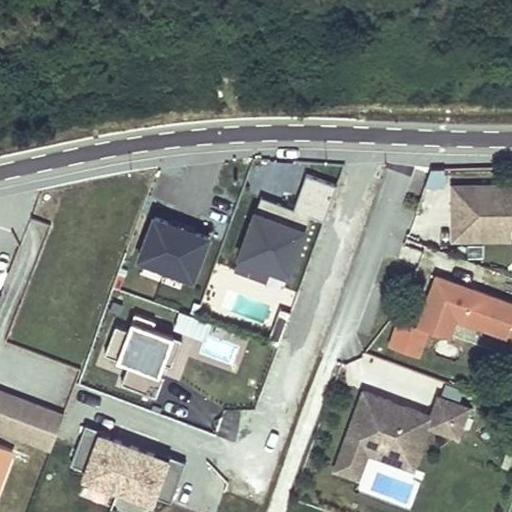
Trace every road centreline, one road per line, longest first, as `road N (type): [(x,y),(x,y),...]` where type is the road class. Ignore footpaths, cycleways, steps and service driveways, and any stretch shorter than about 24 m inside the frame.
road 1 (unclassified): [(414,136),(198,141),(0,177)]
road 2 (residential): [(340,341),(414,136)]
